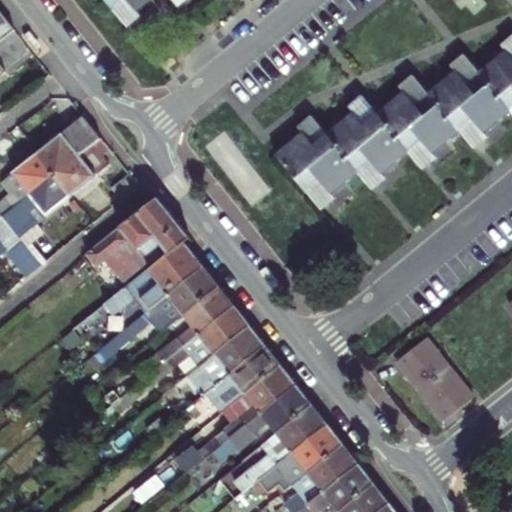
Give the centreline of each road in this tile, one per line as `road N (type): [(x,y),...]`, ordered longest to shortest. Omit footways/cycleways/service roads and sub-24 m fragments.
road 1 (residential): [(511,187),(309,353)]
road 2 (residential): [(169,177),(309,353)]
road 3 (residential): [(0,318),(169,177)]
road 4 (residential): [(151,129),(310,0)]
road 5 (residential): [(309,353),(382,444),(422,472)]
